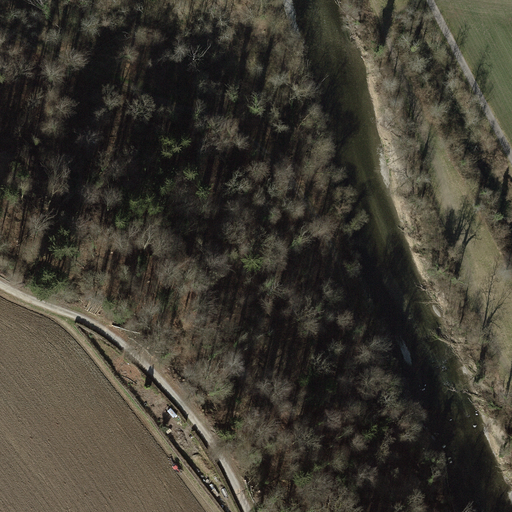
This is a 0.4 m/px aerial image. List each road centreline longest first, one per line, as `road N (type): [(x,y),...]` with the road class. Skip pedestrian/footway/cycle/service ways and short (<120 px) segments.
road 1 (track): [(0,24),(123,87),(222,121),(262,149),(303,192),(331,245),(363,342)]
road 2 (track): [(372,0),(511,379)]
road 3 (track): [(0,283),(109,332),(221,456),(247,511)]
road 4 (track): [(511,160),(430,0)]
